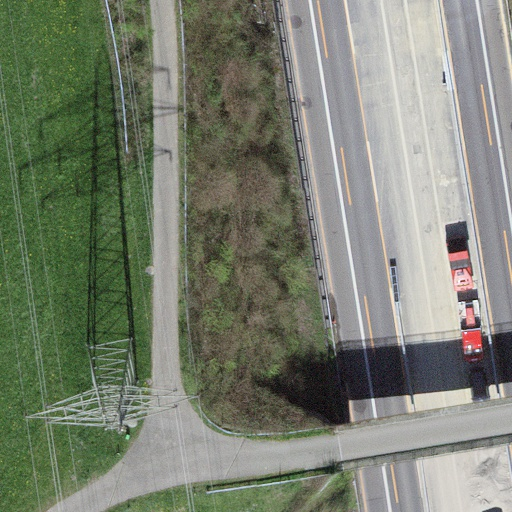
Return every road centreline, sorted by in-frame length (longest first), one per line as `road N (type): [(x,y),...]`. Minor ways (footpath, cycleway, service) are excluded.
road 1 (motorway): [(346,0),(426,511)]
road 2 (track): [(170,0),(176,464)]
road 3 (motorway): [(511,451),(441,0)]
road 4 (track): [(280,450),(511,415)]
road 5 (track): [(176,464),(129,470),(66,511)]
